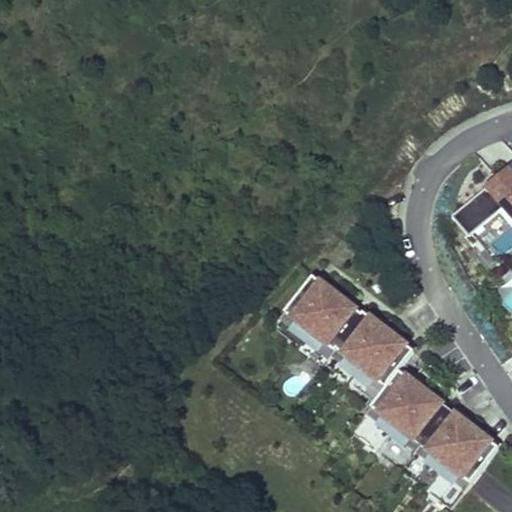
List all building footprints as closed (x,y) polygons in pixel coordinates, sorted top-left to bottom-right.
[(469,239),(503,210),(511,220),(511,174),(508,170),(452,219),(469,239)] [(323,292),(307,281),(304,285),(320,296),(323,292)] [(320,296),(304,285),(270,331),(294,349),(329,303),(320,296)] [(511,292),(501,302),(511,314),(511,292)] [(329,303),(294,349),(319,368),(354,321),(338,310),(329,303)] [(357,317),(341,306),(338,310),(354,321),(355,319),(357,317)] [(374,327),(358,315),(357,317),(355,319),(371,331),(374,327)] [(354,321),(319,368),(345,387),(381,339),(371,331),(355,319),(354,321)] [(391,346),(381,339),(345,387),(365,402),(359,410),(365,414),(392,378),(395,374),(397,371),(407,358),(391,346)] [(410,354),(394,342),(391,346),(407,358),(410,354)] [(410,391),(413,387),(395,374),(392,378),(410,391)] [(410,391),(392,378),(365,414),(346,440),(371,459),(418,396),(410,391)] [(425,402),(418,396),(371,459),(397,478),(443,415),(425,402)] [(446,411),(428,398),(425,402),(443,415),(446,411)] [(460,428),(463,424),(446,411),(443,415),(460,428)] [(460,428),(443,415),(397,478),(422,496),(468,434),(460,428)] [(449,511),(466,490),(493,453),(476,440),(468,434),(422,496),(442,511),(449,511)] [(496,449),(479,436),(476,440),(493,453),(496,449)]
